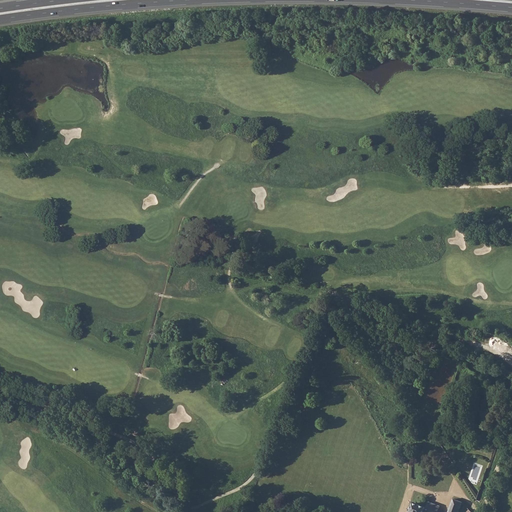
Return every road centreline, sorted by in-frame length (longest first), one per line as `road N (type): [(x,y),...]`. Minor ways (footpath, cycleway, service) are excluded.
road 1 (track): [(0,394),(142,447),(192,511)]
road 2 (motorway): [(0,19),(186,0)]
